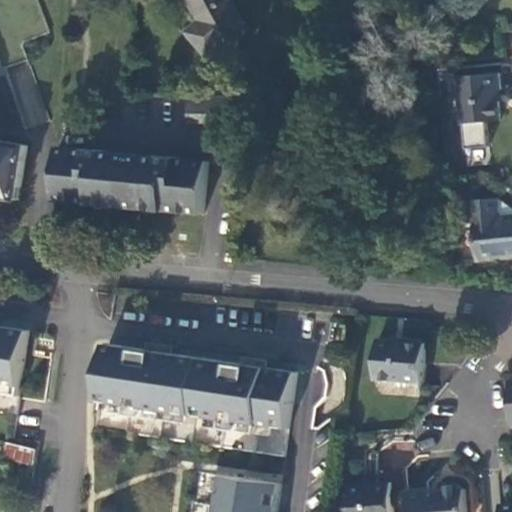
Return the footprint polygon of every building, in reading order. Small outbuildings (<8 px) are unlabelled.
[(51,33),(38,0),(0,0),(0,196),(20,201),(29,146),(0,140),(0,66),(2,65),(3,69),(29,60),(24,46),(23,43),(25,43),(51,33)] [(189,0),(201,21),(205,29),(193,39),(211,60),(248,28),(232,0),(189,0)] [(205,29),(201,21),(187,32),(193,39),(205,29)] [(501,73),(454,77),(457,98),(463,97),(466,123),(468,149),(491,146),(489,121),(503,120),(500,89),(502,89),(501,73)] [(190,96),(190,122),(248,123),(248,95),(190,96)] [(90,150),(59,147),(56,199),(206,214),(210,161),(180,159),(180,157),(164,156),(164,157),(106,152),(106,151),(90,149),(90,150)] [(480,200),(475,205),(481,260),(511,256),(511,216),(502,218),(500,198),(480,200)] [(0,412),(18,415),(30,330),(0,325),(2,318),(0,317),(0,412)] [(426,343),(380,339),(376,379),(423,382),(426,343)] [(96,428),(201,444),(191,511),(278,511),(299,371),(269,367),(270,359),(254,357),(253,364),(174,353),(175,345),(159,343),(158,350),(109,343),(96,428)] [(36,464),(38,449),(11,442),(7,456),(36,464)] [(350,511),(395,511),(393,482),(350,486),(351,494),(349,494),(350,511)] [(469,511),(467,489),(465,489),(460,484),(448,485),(443,491),(430,491),(430,489),(409,491),(410,511),(469,511)]
